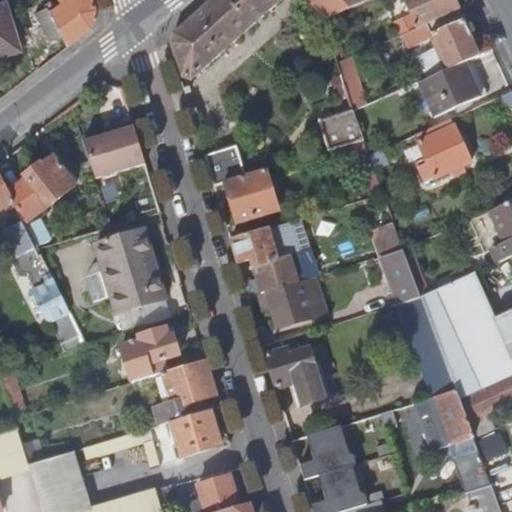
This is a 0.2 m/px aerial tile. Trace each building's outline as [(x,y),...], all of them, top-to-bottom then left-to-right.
[(68,44),(91,27),(96,10),(92,0),(57,0),(59,3),(55,6),(53,1),(47,7),(48,9),(62,37),(67,45),(68,44)] [(171,45),(182,80),(191,81),(281,0),(213,0),(211,2),(173,36),(171,45)] [(373,0),(306,0),(324,19),(325,22),(373,0)] [(426,25),(459,11),(453,0),(404,0),(417,30),(426,25)] [(0,55),(19,50),(5,4),(0,5),(0,55)] [(51,44),(62,37),(48,9),(37,15),(51,44)] [(459,11),(426,25),(417,30),(402,36),(408,51),(432,40),(437,50),(446,71),(465,62),(479,56),(459,11)] [(417,59),(426,80),(446,71),(437,50),(417,59)] [(351,59),(338,65),(352,113),(365,108),(351,59)] [(481,98),(465,62),(446,71),(419,84),(435,119),(481,98)] [(352,113),(320,122),(329,152),(362,142),(352,113)] [(82,143),(95,180),(144,165),(130,119),(113,125),(116,132),(104,135),(82,143)] [(453,120),(415,137),(427,166),(419,170),(425,185),(471,164),(453,120)] [(102,129),(104,135),(116,132),(113,125),(102,129)] [(236,147),(205,157),(214,187),(224,185),(246,178),(236,147)] [(23,224),(45,207),(46,207),(74,185),(51,157),(41,165),(40,164),(22,178),(24,179),(7,192),(14,206),(22,222),(23,224)] [(246,178),(224,185),(237,225),(241,224),(263,217),(278,212),(266,171),(246,178)] [(0,208),(2,212),(14,206),(7,192),(0,177),(0,208)] [(511,256),(511,203),(491,213),(505,243),(492,249),(499,263),(511,256)] [(22,222),(14,206),(2,212),(0,212),(0,237),(20,276),(27,278),(33,291),(32,292),(48,324),(50,323),(64,352),(83,346),(45,269),(36,251),(23,224),(22,222)] [(263,217),(241,224),(244,231),(266,224),(263,217)] [(290,256),(290,258),(312,251),(302,220),(269,231),(278,260),(290,256)] [(394,225),(373,232),(382,258),(403,251),(394,225)] [(231,242),(238,265),(251,260),(262,295),(298,284),(290,258),(290,256),(278,260),(269,231),(231,242)] [(87,306),(106,300),(111,315),(163,301),(143,232),(72,252),(87,306)] [(399,305),(421,298),(403,251),(382,258),(399,305)] [(474,329),(493,321),(474,274),(421,298),(438,345),(458,336),(474,329)] [(262,295),(258,296),(262,310),(272,307),(278,328),(310,319),(306,305),(301,289),(306,288),(304,282),(298,284),(262,295)] [(301,289),(306,305),(314,303),(309,287),(306,288),(301,289)] [(438,345),(421,298),(399,305),(434,399),(456,393),(438,345)] [(458,336),(438,345),(456,393),(468,423),(511,402),(511,312),(493,321),(474,329),(480,343),(464,350),(458,336)] [(130,384),(153,377),(166,373),(162,361),(178,357),(171,336),(167,337),(164,329),(137,338),(139,342),(119,348),(130,384)] [(266,356),(277,390),(290,386),(293,396),(299,394),(303,407),(331,398),(323,371),(316,373),(309,350),(299,353),(297,346),(266,356)] [(170,424),(201,415),(197,401),(214,396),(204,361),(166,373),(153,377),(162,408),(149,413),(154,429),(170,424)] [(0,378),(3,389),(14,385),(9,369),(0,371),(0,378)] [(13,421),(24,417),(14,385),(3,389),(13,421)] [(468,423),(456,393),(434,399),(420,403),(423,415),(443,409),(451,434),(433,440),(437,450),(464,443),(480,490),(492,486),(474,440),(468,423)] [(181,459),(219,448),(209,412),(201,415),(170,424),(181,459)] [(87,447),(90,457),(153,438),(150,428),(87,447)] [(324,476),(350,468),(354,467),(352,459),(347,457),(338,429),(312,437),(317,452),(312,454),(315,463),(301,467),(305,482),(324,476)] [(0,481),(29,472),(27,468),(16,431),(0,436),(0,481)] [(40,511),(157,511),(151,491),(83,511),(82,511),(66,456),(27,468),(29,472),(40,511)] [(313,507),(314,511),(347,511),(366,506),(364,498),(359,496),(350,468),(324,476),(329,492),(324,494),(327,502),(313,507)] [(203,511),(222,511),(238,507),(228,476),(196,486),(203,511)] [(501,511),(492,486),(480,490),(467,494),(471,507),(465,509),(466,511),(501,511)]
